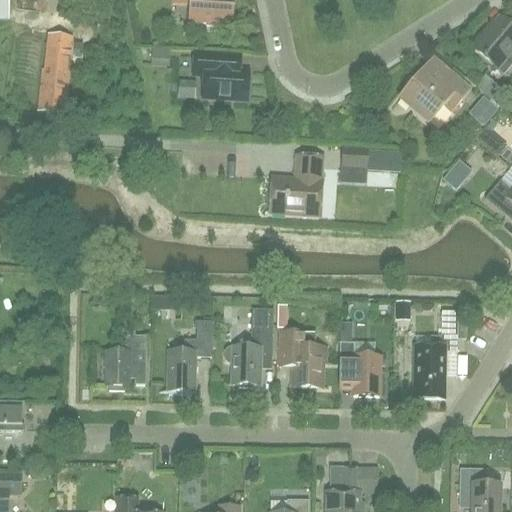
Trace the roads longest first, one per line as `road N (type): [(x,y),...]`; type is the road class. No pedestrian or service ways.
road 1 (residential): [(403,444),(70,437)]
road 2 (residential): [(456,0),(320,82),(287,74),(262,0)]
road 3 (residential): [(403,444),(437,436),(457,419),(511,334)]
